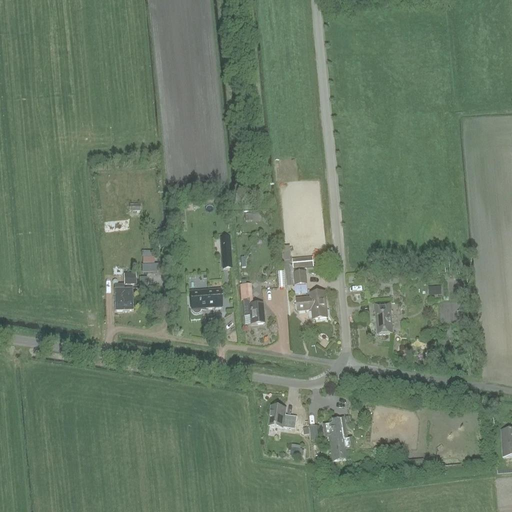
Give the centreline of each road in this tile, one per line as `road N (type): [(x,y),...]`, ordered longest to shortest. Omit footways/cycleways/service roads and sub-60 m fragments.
road 1 (unclassified): [(345,363),(314,0)]
road 2 (unclassified): [(511,390),(345,363)]
road 3 (unclassified): [(345,363),(323,382),(301,384),(218,371)]
road 4 (unclassified): [(105,353),(116,329),(221,345)]
road 5 (unclassified): [(221,345),(345,363)]
